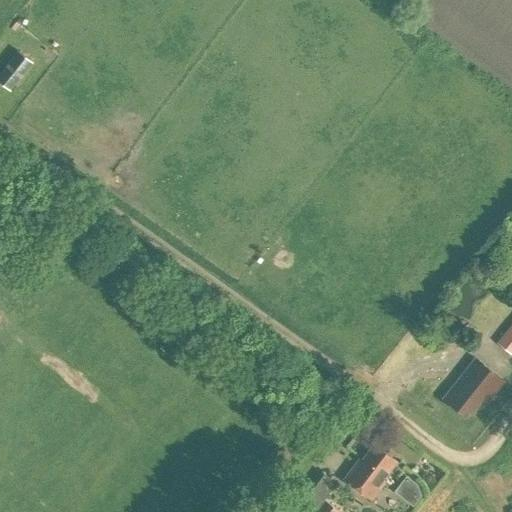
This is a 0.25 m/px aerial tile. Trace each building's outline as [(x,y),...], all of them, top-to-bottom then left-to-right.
[(0,74),(0,82),(11,91),(33,63),(19,51),(0,74)] [(511,323),(497,341),(511,353),(511,323)] [(474,355),(444,398),(465,413),(470,407),(474,410),(487,392),(490,395),(504,377),(474,355)] [(356,465),(344,480),(371,500),(385,482),(383,480),(396,462),(374,445),(358,466),(356,465)] [(408,478),(398,492),(416,506),(427,492),(408,478)] [(340,511),(325,501),(317,511),(340,511)]
